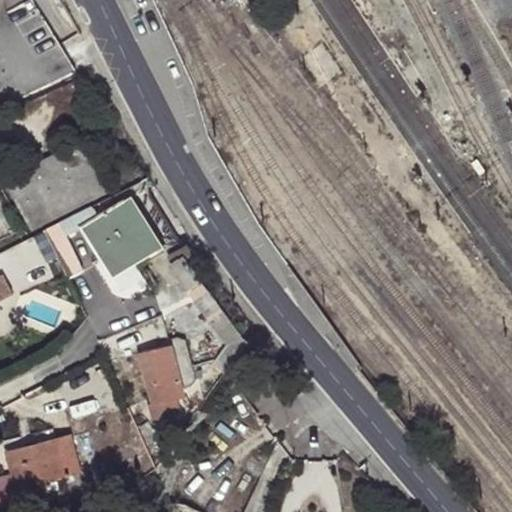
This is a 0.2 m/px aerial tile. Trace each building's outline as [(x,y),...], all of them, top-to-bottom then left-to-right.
[(110,186),(82,132),(18,166),(2,175),(30,229),(110,186)] [(112,276),(170,238),(142,187),(98,215),(82,226),(112,276)] [(80,227),(82,226),(98,215),(92,200),(58,219),(65,234),(80,227)] [(58,219),(42,227),(64,270),(66,274),(80,267),(65,234),(58,219)] [(11,250),(21,274),(50,261),(39,237),(11,250)] [(1,273),(0,273),(0,293),(9,289),(1,273)] [(168,339),(169,345),(180,388),(189,385),(194,379),(184,341),(179,336),(168,339)] [(180,388),(169,345),(138,352),(151,402),(148,403),(151,419),(177,413),(174,398),(182,396),(180,388)] [(80,472),(70,436),(5,453),(14,489),(19,488),(23,503),(52,496),(48,480),(80,472)]
